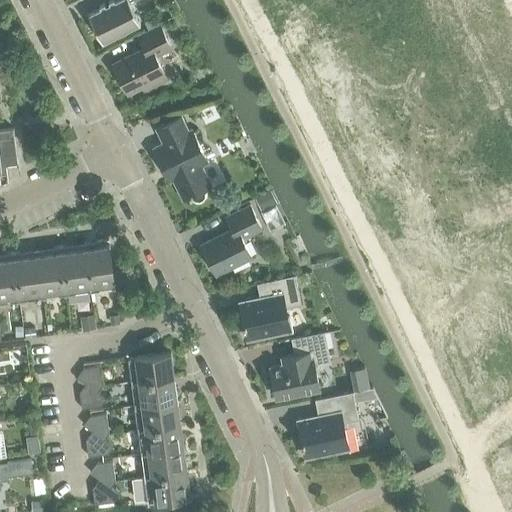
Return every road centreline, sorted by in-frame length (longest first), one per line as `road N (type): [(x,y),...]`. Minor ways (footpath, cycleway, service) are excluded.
road 1 (unclassified): [(479,511),(227,0)]
road 2 (residential): [(254,420),(113,153)]
road 3 (residential): [(113,153),(39,0)]
road 4 (residential): [(0,207),(113,153)]
